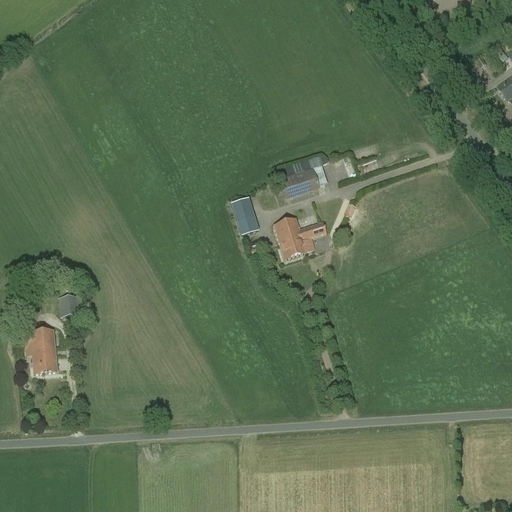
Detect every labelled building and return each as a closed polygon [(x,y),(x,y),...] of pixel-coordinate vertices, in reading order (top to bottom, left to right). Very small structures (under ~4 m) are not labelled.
[(507,60),(499,48),(492,53),(502,66),(508,62),(507,60)] [(511,80),(497,91),(507,105),(507,106),(509,104),(511,108),(511,80)] [(278,182),(285,203),(319,192),(312,171),(278,182)] [(350,221),(355,210),(348,207),(343,218),(350,221)] [(305,255),(313,252),(310,242),(326,236),(323,226),(298,233),(295,221),(272,228),(284,263),(306,256),(305,255)] [(263,236),(259,226),(243,231),(246,241),(263,236)] [(59,320),(84,319),(83,298),(58,301),(59,320)] [(57,375),(55,354),(53,333),(24,335),(26,357),(31,356),(33,377),(57,375)]
